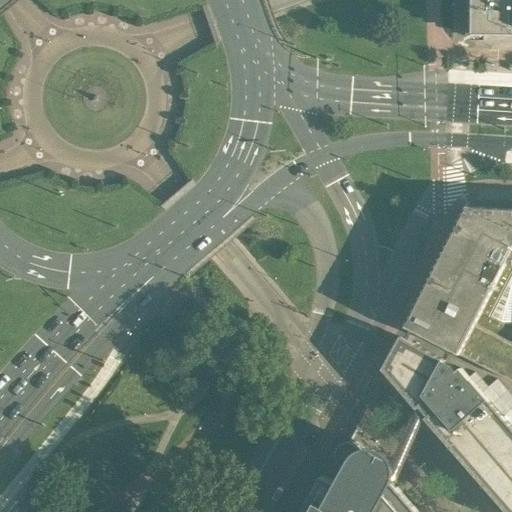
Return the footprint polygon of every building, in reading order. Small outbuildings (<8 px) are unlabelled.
[(511,0),(474,0),(474,36),(511,36),(511,0)] [(511,209),(468,207),(406,327),(511,380),(511,209)] [(445,361),(407,340),(401,337),(401,338),(383,370),(384,371),(389,377),(399,389),(412,403),(417,409),(419,408),(395,461),(389,476),(394,482),(400,478),(426,419),(507,511),(511,511),(511,426),(483,394),(461,368),(458,371),(452,365),(445,361)] [(511,396),(498,381),(483,394),(511,426),(511,396)] [(338,476),(338,477),(339,478),(340,479),(340,480),(338,483),(324,476),(304,511),(419,511),(398,486),(394,482),(389,476),(395,461),(395,460),(392,456),(389,453),(387,452),(384,450),(381,448),(377,447),(372,447),(370,447),(364,449),(360,445),(359,444),(357,442),(354,442),(351,441),(348,441),(346,442),(344,443),(342,444),(341,446),(340,448),(339,450),(338,451),(338,453),(338,454),(338,456),(338,458),(339,459),(340,461),(341,463),(346,469),(344,472),(343,472),(342,472),(341,472),(339,473),(339,474),(338,475),(338,476)]
